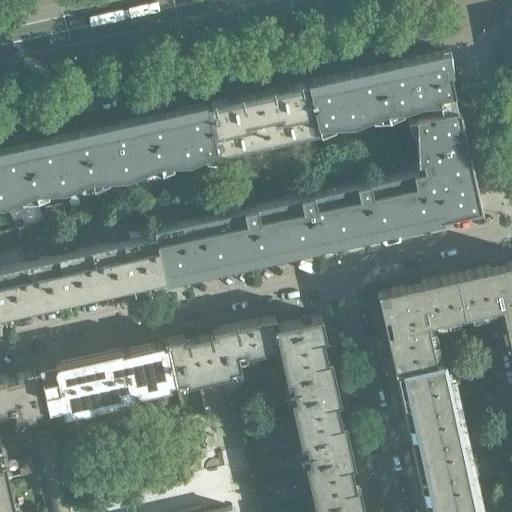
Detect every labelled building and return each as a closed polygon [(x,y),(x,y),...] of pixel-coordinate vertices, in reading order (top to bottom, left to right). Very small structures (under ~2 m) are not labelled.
[(479,206),(459,114),(448,66),(449,66),(451,66),(449,48),(376,65),(385,107),(419,105),(421,113),(415,115),(417,159),(421,158),(423,166),(362,180),(373,231),(375,231),(376,230),(380,228),(383,227),(421,219),(427,219),(430,219),(432,218),(438,215),(479,206)] [(385,107),(376,65),(307,80),(316,122),(352,120),(385,107)] [(316,122),(307,80),(206,102),(216,148),(217,153),(318,131),(316,122)] [(216,148),(206,102),(201,103),(201,101),(200,102),(195,105),(143,116),(154,163),(159,161),(188,159),(216,148)] [(154,163),(143,116),(81,130),(91,176),(126,174),(154,163)] [(91,176),(81,130),(19,144),(29,191),(34,188),(64,187),(91,176)] [(29,191),(19,144),(0,147),(0,202),(2,202),(29,191)] [(373,231),(362,180),(311,191),(322,241),(325,240),(327,240),(362,232),(365,231),(367,231),(370,232),(373,231)] [(322,241),(311,191),(260,203),(271,252),(307,244),(310,244),(314,244),(317,244),(319,243),(322,242),(322,241)] [(271,252),(260,203),(204,215),(215,264),(249,257),(253,256),(254,256),(256,257),(259,257),(260,256),(263,256),(264,255),(266,254),(267,253),(269,252),(271,252)] [(215,264),(204,215),(153,226),(154,232),(155,231),(165,275),(168,275),(168,276),(169,276),(175,273),(188,270),(192,270),(196,270),(199,270),(201,269),(203,268),(205,267),(207,266),(209,266),(215,264)] [(155,231),(154,232),(128,237),(125,222),(102,227),(106,242),(90,246),(100,290),(165,275),(155,231)] [(100,290),(90,246),(74,249),(73,241),(78,239),(77,233),(48,239),(52,254),(25,260),(35,304),(100,290)] [(511,300),(511,258),(504,260),(502,255),(492,257),(493,263),(502,303),(511,300)] [(502,303),(493,263),(492,257),(489,257),(490,263),(454,271),(464,315),(498,308),(497,304),(502,303)] [(0,311),(35,304),(25,260),(0,265),(0,311)] [(464,315),(454,271),(418,279),(416,274),(414,274),(415,280),(424,320),(429,319),(430,323),(464,315)] [(424,320),(415,280),(414,274),(403,276),(404,282),(376,289),(385,329),(424,320)] [(511,300),(502,303),(497,304),(498,308),(505,342),(510,341),(511,340),(511,300)] [(278,346),(273,323),(276,322),(274,313),(261,316),(258,315),(254,318),(251,318),(258,351),(278,346)] [(327,360),(320,332),(324,331),(320,313),(276,322),(273,323),(278,346),(287,388),(334,377),(330,359),(327,360)] [(262,365),(258,351),(251,318),(211,327),(212,331),(184,337),(183,333),(165,338),(169,356),(174,379),(175,385),(196,380),(203,411),(226,406),(219,375),(262,365)] [(438,357),(430,323),(429,319),(424,320),(385,329),(393,367),(438,357)] [(174,379),(169,356),(165,338),(165,337),(162,338),(163,339),(159,342),(159,341),(158,341),(157,341),(121,349),(120,348),(119,348),(38,366),(48,408),(60,405),(62,413),(136,397),(134,392),(169,385),(168,381),(174,379)] [(475,511),(446,373),(442,356),(438,357),(393,367),(425,511),(475,511)] [(49,413),(48,408),(38,366),(15,371),(16,375),(8,377),(17,420),(49,413)] [(0,423),(17,420),(8,377),(7,373),(0,374),(0,423)] [(341,424),(335,396),(338,395),(334,377),(287,388),(292,408),(272,413),(277,435),(297,431),(301,451),(348,441),(345,423),(341,424)] [(52,433),(51,428),(44,430),(45,437),(53,436),(52,433)] [(45,437),(44,430),(36,431),(37,439),(45,437)] [(53,436),(45,437),(37,439),(39,445),(54,442),(53,436)] [(355,487),(349,459),(352,458),(348,441),(301,451),(306,471),(286,476),(291,498),(311,494),(314,511),(326,511),(363,504),(359,486),(355,487)] [(56,448),(54,442),(39,445),(40,452),(56,448)] [(57,455),(56,448),(40,452),(42,458),(57,455)] [(0,484),(9,482),(2,450),(0,450),(0,484)] [(59,461),(57,455),(42,458),(43,464),(59,461)] [(60,467),(59,461),(43,464),(44,471),(60,467)] [(61,474),(60,467),(44,471),(46,477),(61,474)] [(63,480),(61,474),(46,477),(47,483),(63,480)] [(64,486),(63,480),(47,483),(49,490),(64,486)] [(0,511),(15,511),(9,482),(0,484),(0,511)] [(66,493),(64,486),(49,490),(50,496),(66,493)] [(67,499),(66,493),(50,496),(51,502),(67,499)] [(68,505),(67,499),(51,502),(53,509),(68,505)]
